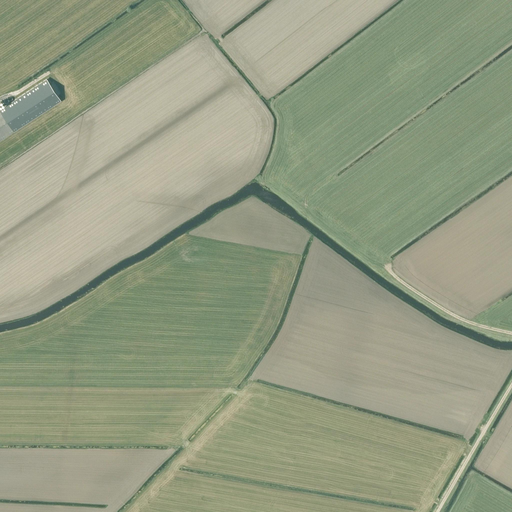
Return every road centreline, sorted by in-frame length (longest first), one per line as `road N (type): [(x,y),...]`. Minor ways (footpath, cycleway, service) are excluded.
road 1 (unclassified): [(437,511),(511,384)]
road 2 (track): [(386,263),(455,316),(511,333)]
